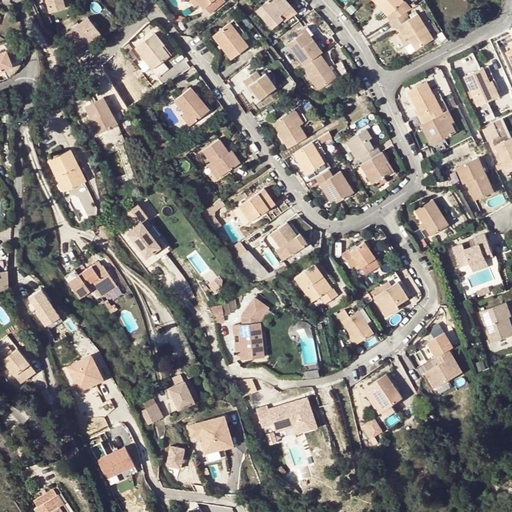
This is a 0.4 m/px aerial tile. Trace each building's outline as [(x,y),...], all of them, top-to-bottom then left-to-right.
[(62,0),(46,0),(49,12),(64,8),(62,0)] [(196,0),(198,2),(204,8),(212,0),(196,0)] [(266,0),(256,9),(272,27),(282,18),(284,20),(296,10),(290,4),(288,6),(282,0),(266,0)] [(400,2),(402,0),(373,0),(377,3),(379,1),(389,12),(400,2)] [(410,7),(403,0),(402,0),(400,2),(407,9),(410,7)] [(379,1),(377,3),(387,14),(389,12),(379,1)] [(389,12),(394,17),(404,11),(405,10),(407,9),(400,2),(389,12)] [(405,33),(410,41),(415,48),(432,37),(420,18),(416,12),(408,17),(404,11),(394,17),(391,19),(389,20),(394,27),(397,25),(400,30),(403,34),(405,33)] [(87,18),(62,37),(74,53),(99,34),(87,18)] [(234,18),(229,21),(239,34),(243,31),(234,18)] [(248,45),(239,34),(229,21),(212,35),(231,58),(248,45)] [(405,45),(410,41),(405,33),(403,34),(400,30),(397,32),(405,45)] [(287,43),(301,64),(319,52),(321,50),(312,38),(309,41),(306,36),(303,31),(299,34),(287,43)] [(162,61),(169,56),(162,46),(164,44),(155,32),(135,47),(137,49),(152,69),(158,76),(168,68),(162,61)] [(511,41),(503,46),(506,51),(511,47),(511,41)] [(171,54),(164,44),(162,46),(169,56),(171,54)] [(6,48),(0,50),(0,67),(11,64),(6,48)] [(336,76),(319,52),(301,64),(318,88),(325,83),(336,76)] [(333,63),(341,76),(348,72),(341,59),(333,63)] [(486,65),(483,66),(496,95),(500,94),(486,65)] [(483,66),(464,75),(477,104),(496,95),(483,66)] [(259,97),(275,86),(265,72),(260,75),(256,70),(243,79),(247,85),(249,83),(254,89),(254,90),(259,97)] [(430,118),(443,112),(426,80),(408,90),(421,116),(427,114),(430,118)] [(185,112),(193,122),(209,108),(191,85),(174,99),(185,112)] [(104,97),(85,107),(92,119),(99,132),(106,129),(114,144),(126,137),(118,122),(104,97)] [(294,108),(291,110),(299,124),(303,122),(294,108)] [(430,118),(420,123),(430,143),(456,130),(449,117),(452,115),(448,109),(443,112),(430,118)] [(272,121),(288,146),(294,142),(306,135),(299,124),(291,110),(272,121)] [(193,122),(185,112),(182,115),(190,125),(193,122)] [(99,132),(92,119),(89,121),(95,134),(99,132)] [(369,125),(366,127),(371,136),(374,133),(369,125)] [(367,158),(380,150),(376,143),(373,145),(368,137),(371,136),(366,127),(345,140),(356,156),(359,155),(363,161),(367,158)] [(203,149),(212,161),(221,174),(237,163),(229,151),(219,138),(203,149)] [(508,171),(511,169),(511,138),(496,145),(508,171)] [(312,141),(293,152),(306,172),(324,161),(312,141)] [(70,149),(48,159),(64,191),(84,181),(76,166),(78,164),(70,149)] [(232,149),(229,151),(237,163),(240,161),(232,149)] [(372,182),(391,170),(385,161),(387,159),(381,149),(380,150),(367,158),(363,161),(360,163),(372,182)] [(468,180),(466,181),(474,198),(494,190),(480,157),(479,155),(461,163),(468,180)] [(393,169),(387,159),(385,161),(391,170),(393,169)] [(221,174),(212,161),(208,163),(217,176),(221,174)] [(468,180),(461,163),(456,166),(463,182),(466,181),(468,180)] [(340,169),(319,182),(327,195),(329,193),(335,202),(354,190),(340,169)] [(264,187),(240,204),(250,220),(275,203),(264,187)] [(449,223),(433,197),(416,209),(431,233),(449,223)] [(148,216),(128,232),(146,257),(161,246),(167,241),(148,216)] [(299,231),(295,234),(293,236),(290,232),(293,230),(286,221),(270,233),(280,246),(283,243),(290,253),(306,242),(299,231)] [(477,234),(479,238),(480,241),(472,243),(464,246),(462,240),(453,243),(460,263),(469,260),(470,263),(494,255),(485,231),(477,234)] [(350,247),(344,251),(342,252),(352,267),(360,263),(361,265),(376,255),(365,240),(351,249),(350,247)] [(172,248),(167,241),(161,246),(165,253),(172,248)] [(250,248),(239,255),(258,281),(268,273),(250,248)] [(103,288),(115,281),(103,263),(102,264),(99,260),(79,273),(75,268),(65,274),(78,296),(88,290),(94,300),(106,292),(103,288)] [(314,262),(294,276),(313,300),(320,294),(325,301),(338,292),(332,284),(331,286),(329,288),(320,276),(322,274),(314,262)] [(10,270),(0,270),(0,288),(10,288),(10,270)] [(331,286),(322,274),(320,276),(329,288),(331,286)] [(397,280),(373,296),(374,297),(385,315),(398,307),(396,304),(407,297),(397,280)] [(103,288),(106,292),(117,286),(118,285),(115,281),(103,288)] [(486,285),(474,288),(476,294),(488,290),(486,285)] [(44,322),(46,325),(60,316),(41,288),(29,296),(38,310),(36,310),(44,322)] [(243,324),(233,325),(234,334),(239,333),(242,352),(243,358),(264,356),(260,319),(269,307),(254,297),(242,315),(243,324)] [(481,310),(492,341),(511,333),(506,316),(510,315),(511,314),(511,313),(507,300),(481,310)] [(221,308),(212,309),(214,317),(222,316),(221,308)] [(357,309),(341,320),(345,326),(349,332),(356,342),(359,340),(372,331),(357,309)] [(63,320),(60,316),(46,325),(46,326),(47,328),(48,329),(54,340),(59,338),(53,327),(63,320)] [(431,349),(435,356),(437,354),(449,347),(453,345),(444,331),(427,341),(432,349),(431,349)] [(353,344),(356,342),(349,332),(347,334),(353,344)] [(14,374),(29,363),(13,341),(0,351),(0,363),(5,369),(8,366),(10,369),(14,374)] [(449,347),(437,354),(441,361),(424,370),(434,387),(462,370),(449,347)] [(91,353),(66,364),(79,393),(104,381),(91,353)] [(29,363),(14,374),(20,382),(35,371),(29,363)] [(387,372),(369,384),(385,408),(402,396),(387,372)] [(247,395),(258,390),(252,376),(241,381),(247,395)] [(164,390),(173,412),(194,403),(185,381),(164,390)] [(385,408),(374,393),(369,397),(379,412),(385,408)] [(142,402),(146,409),(155,404),(151,395),(142,402)] [(269,406),(258,410),(264,428),(275,424),(278,431),(294,426),(303,422),(306,430),(319,425),(308,396),(270,409),(269,406)] [(146,409),(140,411),(147,425),(162,418),(155,404),(146,409)] [(224,441),(232,439),(226,416),(189,426),(192,437),(200,435),(205,454),(226,448),(224,441)] [(373,416),(365,422),(373,434),(382,429),(373,416)] [(303,422),(294,426),(296,434),(306,430),(303,422)] [(232,439),(224,441),(226,448),(234,446),(232,439)] [(184,449),(170,446),(166,466),(180,469),(184,449)] [(133,465),(124,447),(96,461),(105,479),(133,465)] [(303,464),(306,473),(314,471),(311,462),(303,464)] [(36,501),(40,506),(57,494),(54,489),(36,501)] [(62,511),(59,506),(63,503),(57,494),(40,506),(35,509),(37,511),(62,511)]
